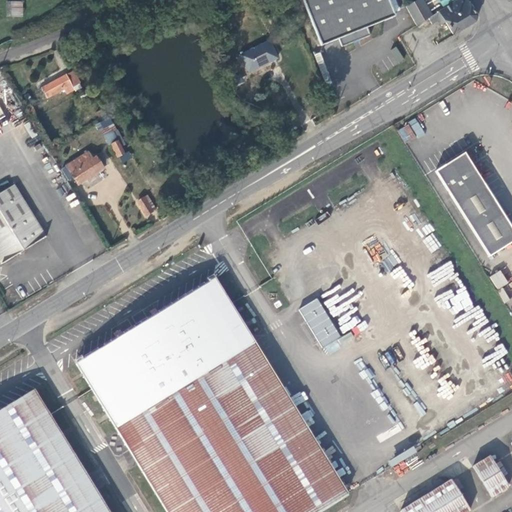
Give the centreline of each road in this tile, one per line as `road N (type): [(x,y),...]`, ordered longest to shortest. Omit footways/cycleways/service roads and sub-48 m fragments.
road 1 (secondary): [(507,31),(0,338)]
road 2 (unclassified): [(158,0),(0,60)]
